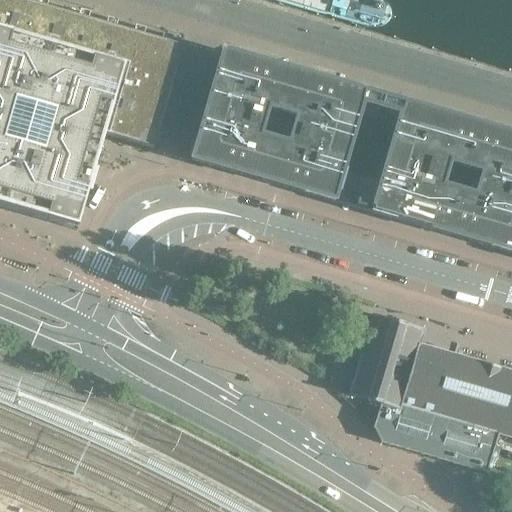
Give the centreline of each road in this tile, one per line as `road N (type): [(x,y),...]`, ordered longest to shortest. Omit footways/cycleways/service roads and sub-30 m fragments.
road 1 (primary): [(405,511),(104,330)]
road 2 (primary): [(90,363),(358,511)]
road 3 (tertiary): [(243,218),(511,298)]
road 4 (tertiary): [(243,218),(183,201),(135,209),(114,231),(78,316)]
road 5 (tertiary): [(104,330),(149,248),(181,228),(243,218)]
